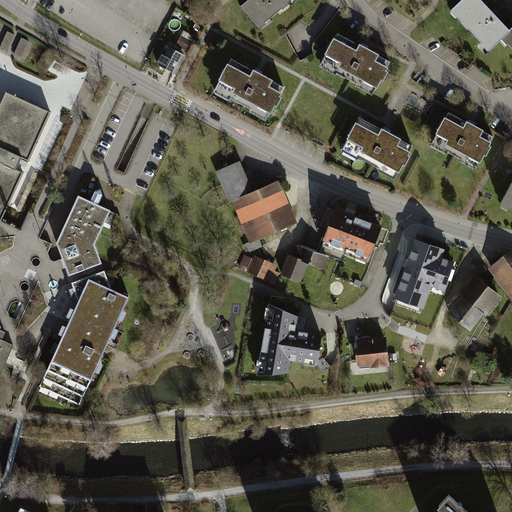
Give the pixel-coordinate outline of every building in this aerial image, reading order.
[(247,0),(240,6),(259,29),(294,0),(247,0)] [(480,0),(462,0),(450,11),(457,18),(458,17),(463,22),(462,23),(467,30),(469,28),(484,44),(482,45),(488,52),(501,40),(506,46),(508,45),(511,48),(511,28),(509,31),(495,15),(480,0)] [(363,46),(338,33),(319,66),(335,75),(336,72),(358,83),(357,86),(373,95),(381,80),(383,81),(388,72),(387,71),(392,62),(363,46)] [(193,42),(181,36),(177,45),(189,50),(193,42)] [(180,53),(166,46),(157,64),(176,74),(186,56),(180,53)] [(256,73),(231,59),(214,92),(229,100),(230,97),(252,109),(251,112),(267,120),(284,88),(256,73)] [(0,223),(51,113),(6,92),(0,103),(0,223)] [(474,126),(448,112),(430,146),(446,154),(448,151),(462,159),(460,162),(476,170),(485,154),(487,155),(491,148),(489,147),(495,137),(474,126)] [(384,130),(360,117),(342,151),(358,160),(360,158),(379,168),(378,170),(395,179),(403,164),(405,165),(411,154),(408,152),(412,145),(384,130)] [(230,203),(234,201),(251,241),(295,222),(278,182),(253,192),(240,162),(217,172),(230,203)] [(501,207),(508,211),(510,207),(511,208),(511,183),(502,202),(503,203),(501,207)] [(57,242),(69,275),(102,263),(95,244),(110,210),(98,204),(103,195),(101,189),(95,191),(90,200),(78,195),(57,242)] [(335,210),(328,207),(321,226),(328,229),(324,239),(372,257),(385,224),(351,211),(337,205),(335,210)] [(445,250),(416,240),(410,254),(395,298),(423,308),(431,286),(444,291),(455,262),(442,258),(445,250)] [(329,256),(299,244),(294,255),(289,253),(281,274),(302,282),(309,262),(324,268),(329,256)] [(511,247),(487,268),(511,301),(511,247)] [(277,265),(255,256),(254,259),(246,255),(240,269),(275,284),(280,273),(275,271),(277,265)] [(69,275),(72,282),(104,270),(102,263),(69,275)] [(109,282),(104,270),(72,282),(79,301),(40,386),(80,404),(129,297),(111,289),(111,288),(109,288),(107,287),(106,283),(109,282)] [(457,301),(448,313),(469,331),(484,313),(486,315),(501,297),(474,275),(459,293),(462,296),(457,301)] [(300,315),(270,302),(258,374),(291,371),(292,360),(320,364),(323,333),(297,329),(300,315)] [(371,338),(371,336),(357,337),(358,347),(357,347),(359,365),(360,365),(360,368),(371,367),(391,365),(388,336),(371,338)] [(0,373),(13,346),(0,339),(0,373)] [(466,511),(448,494),(436,507),(441,511),(440,511),(466,511)]
